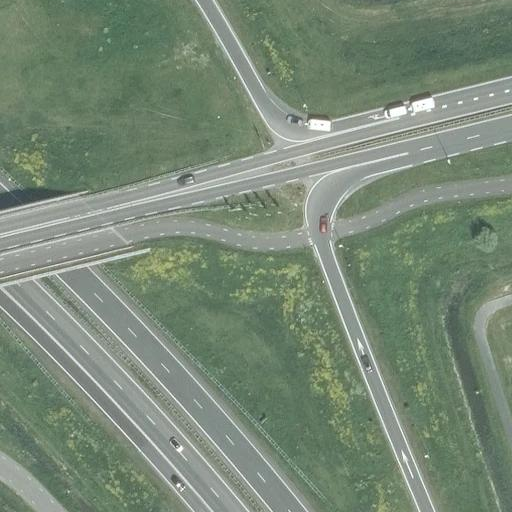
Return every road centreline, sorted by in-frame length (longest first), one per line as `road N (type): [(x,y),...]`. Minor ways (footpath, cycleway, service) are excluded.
road 1 (trunk): [(289,511),(103,294),(0,198)]
road 2 (trunk): [(0,264),(71,329),(233,511)]
road 3 (unclassified): [(0,269),(164,229),(261,245),(320,236)]
road 4 (primary): [(96,215),(406,154)]
road 5 (primary): [(397,120),(96,215)]
road 6 (trunk): [(427,511),(320,236)]
road 7 (trunk): [(0,302),(201,511)]
road 8 (trunk): [(397,120),(304,132),(287,125),(203,0)]
road 9 (unclassified): [(320,236),(420,199),(511,185)]
road 10 (trunk): [(320,236),(323,186),(406,154)]
